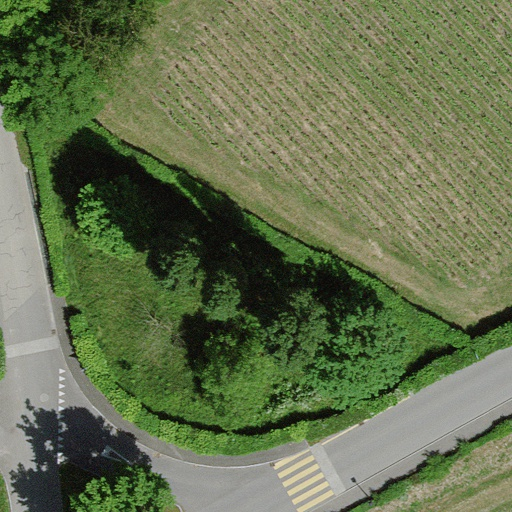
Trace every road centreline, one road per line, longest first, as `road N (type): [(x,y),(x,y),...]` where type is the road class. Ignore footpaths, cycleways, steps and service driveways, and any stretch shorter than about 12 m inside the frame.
road 1 (tertiary): [(511,366),(270,498)]
road 2 (unclassified): [(270,498),(133,464),(33,406)]
road 3 (unclassified): [(33,406),(32,343),(0,176)]
